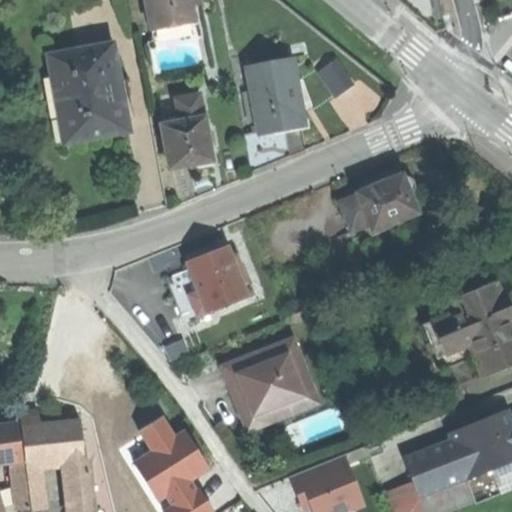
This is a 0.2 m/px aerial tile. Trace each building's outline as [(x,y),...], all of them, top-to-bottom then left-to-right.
[(146,0),(152,30),(194,23),(191,7),(201,6),(199,0),(146,0)] [(115,45),(50,56),(60,117),(68,116),(72,142),(100,137),(130,132),(125,105),(121,81),(115,45)] [(249,70),(261,134),(284,130),(306,126),(294,61),(249,70)] [(326,70),(343,95),(355,86),(338,62),(326,70)] [(337,98),(343,95),(326,70),(320,74),(337,98)] [(129,80),(121,81),(125,105),(133,104),(129,80)] [(180,96),(183,119),(207,116),(204,93),(180,96)] [(183,119),(165,122),(171,165),(191,163),(192,167),(203,166),(213,164),(211,148),(213,147),(211,131),(209,131),(207,116),(183,119)] [(379,177),(381,184),(401,176),(398,169),(379,177)] [(367,190),(359,194),(359,195),(371,224),(374,232),(405,220),(419,214),(410,194),(413,193),(414,190),(415,185),(414,182),(411,180),(407,178),(405,179),(403,176),(401,176),(381,184),(367,190)] [(364,183),(367,190),(381,184),(379,177),(371,180),(364,183)] [(362,227),(371,224),(359,195),(340,203),(351,232),(362,227)] [(408,227),(405,220),(374,232),(371,224),(362,227),(366,237),(371,241),(376,241),(408,227)] [(208,255),(189,263),(201,292),(209,313),(248,297),(244,287),(250,284),(238,254),(232,257),(228,247),(208,255)] [(494,284),(453,301),(458,312),(476,359),(484,379),(511,367),(511,327),(511,325),(511,324),(511,318),(508,308),(502,294),(499,296),(494,284)] [(161,291),(145,304),(178,342),(194,328),(161,291)] [(198,317),(209,313),(201,292),(190,296),(198,317)] [(443,372),(476,359),(458,312),(424,325),(443,372)] [(261,353),(224,368),(245,420),(315,392),(294,340),(276,347),(281,358),(270,362),(268,357),(261,353)] [(271,350),(261,353),(268,357),(270,362),(281,358),(276,347),(271,350)] [(319,404),(315,392),(245,420),(249,431),(319,404)] [(21,414),(23,428),(41,426),(39,412),(21,414)] [(511,419),(509,413),(479,424),(506,493),(511,491),(511,419)] [(42,466),(69,463),(87,461),(87,459),(82,421),(41,426),(23,428),(28,467),(42,466)] [(467,482),(476,505),(506,493),(479,424),(449,436),(451,442),(467,482)] [(9,472),(28,467),(23,428),(0,430),(0,470),(8,469),(9,472)] [(421,500),(467,482),(451,442),(405,460),(421,500)] [(173,444),(139,462),(161,502),(161,501),(167,511),(210,511),(183,459),(162,470),(158,462),(178,451),(173,444)] [(353,511),(375,503),(352,450),(295,475),(310,511),(353,511)] [(69,463),(70,473),(91,470),(90,459),(87,459),(87,461),(69,463)] [(44,484),(42,466),(28,467),(30,485),(44,484)] [(70,473),(73,500),(95,498),(91,470),(70,473)] [(47,510),(44,484),(30,485),(33,511),(47,510)] [(73,500),(74,511),(94,511),(95,498),(73,500)]
